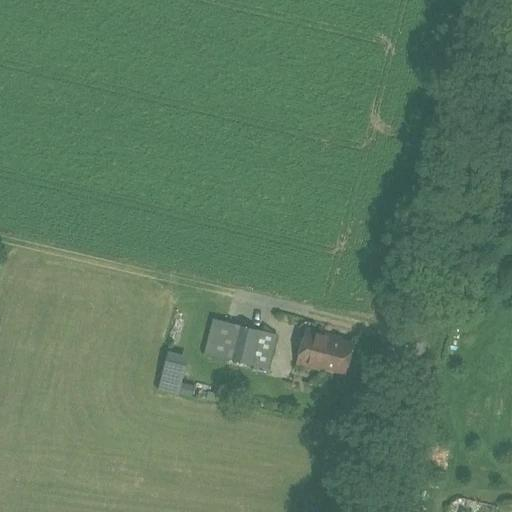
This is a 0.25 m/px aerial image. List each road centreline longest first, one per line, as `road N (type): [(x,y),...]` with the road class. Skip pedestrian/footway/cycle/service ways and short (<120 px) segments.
road 1 (unclassified): [(372,511),(507,0)]
road 2 (track): [(0,241),(233,294)]
